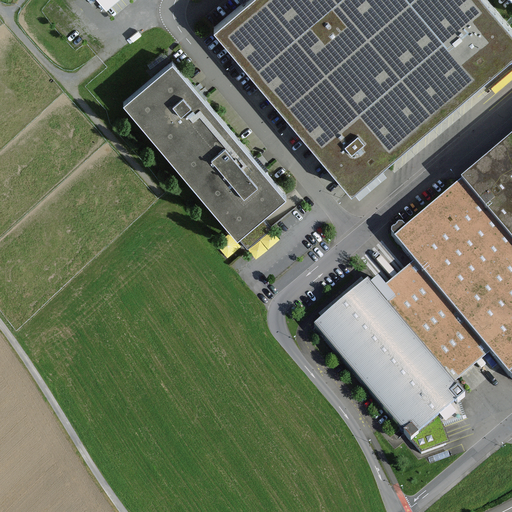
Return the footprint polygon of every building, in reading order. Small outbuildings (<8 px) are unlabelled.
[(511,30),(486,0),(241,0),(215,23),(354,187),(382,163),(511,52),(511,30)] [(288,195),(259,162),(201,92),(174,61),(125,103),(247,247),(269,229),(260,218),(288,195)] [(368,286),(318,328),(421,453),(448,443),(443,424),(461,417),(458,404),(465,397),(454,385),(493,352),(511,375),(511,142),(407,231),(403,226),(391,236),(416,265),(378,297),(368,286)] [(273,230),(249,248),(257,257),(280,239),(273,230)] [(229,256),(242,245),(230,232),(218,244),(229,256)]
